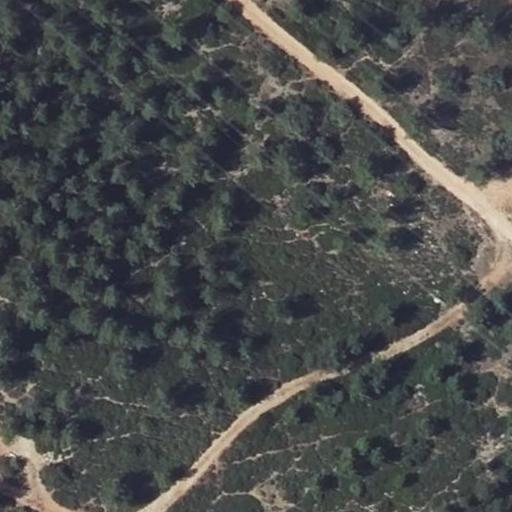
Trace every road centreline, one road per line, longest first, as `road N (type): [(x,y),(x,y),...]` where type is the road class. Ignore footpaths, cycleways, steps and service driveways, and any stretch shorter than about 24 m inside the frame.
road 1 (track): [(511,275),(468,293),(392,355),(324,366),(248,414),(142,511),(81,507),(41,491),(13,441),(0,435)]
road 2 (track): [(228,0),(511,237)]
